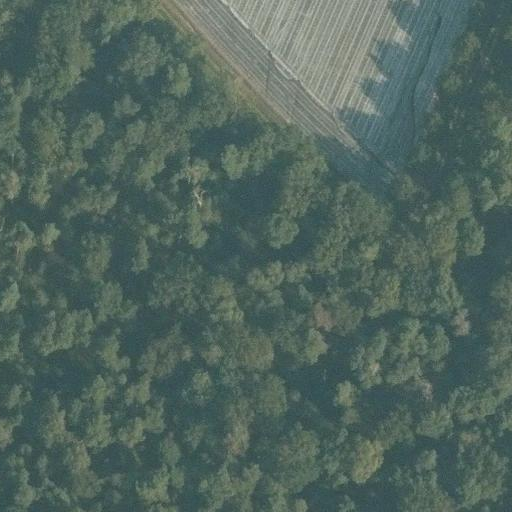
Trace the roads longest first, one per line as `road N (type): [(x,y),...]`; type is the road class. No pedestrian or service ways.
road 1 (track): [(392,242),(199,82),(136,0)]
road 2 (track): [(392,242),(498,0)]
road 3 (track): [(511,346),(392,242)]
